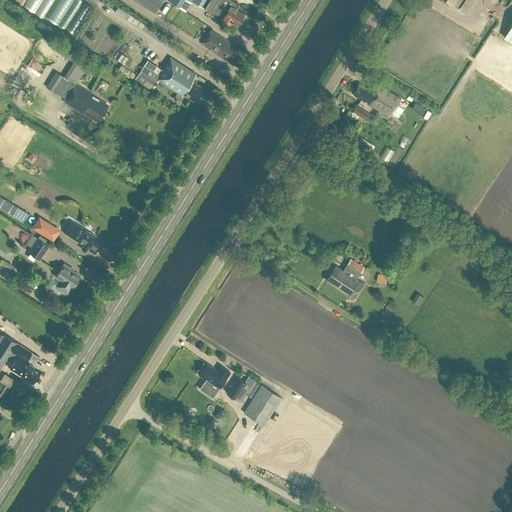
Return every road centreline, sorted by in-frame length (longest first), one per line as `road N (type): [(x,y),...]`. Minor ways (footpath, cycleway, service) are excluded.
road 1 (unclassified): [(125,407),(385,0)]
road 2 (primary): [(0,488),(186,193)]
road 3 (unclassified): [(125,407),(322,511)]
road 4 (track): [(173,186),(49,113)]
road 5 (unclassified): [(58,511),(125,407)]
